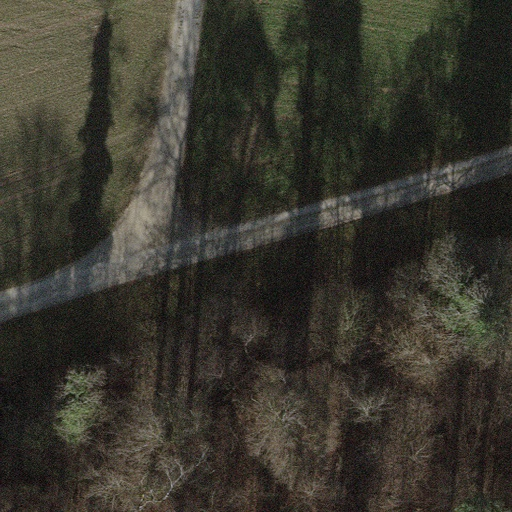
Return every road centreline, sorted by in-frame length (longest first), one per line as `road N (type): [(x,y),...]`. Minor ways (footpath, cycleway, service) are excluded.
road 1 (track): [(0,307),(511,157)]
road 2 (residential): [(183,0),(146,266)]
